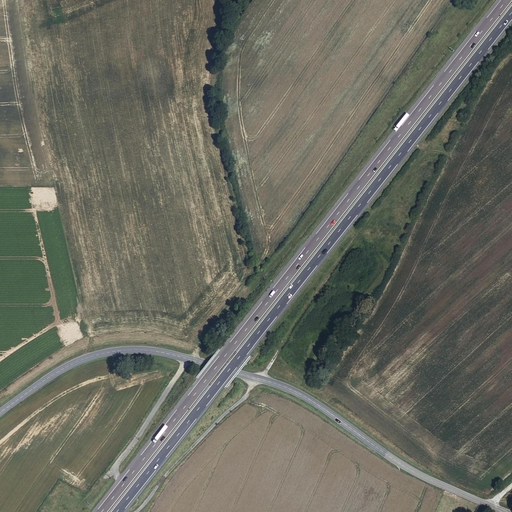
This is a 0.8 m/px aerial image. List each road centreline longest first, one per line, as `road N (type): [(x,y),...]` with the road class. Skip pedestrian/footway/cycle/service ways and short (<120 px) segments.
road 1 (motorway): [(506,0),(99,511)]
road 2 (motorway): [(116,511),(511,14)]
road 3 (secondary): [(0,413),(93,355),(143,349),(189,358),(297,391),(395,460),(505,511)]
road 4 (track): [(189,358),(249,271),(212,104),(216,43),(248,0)]
